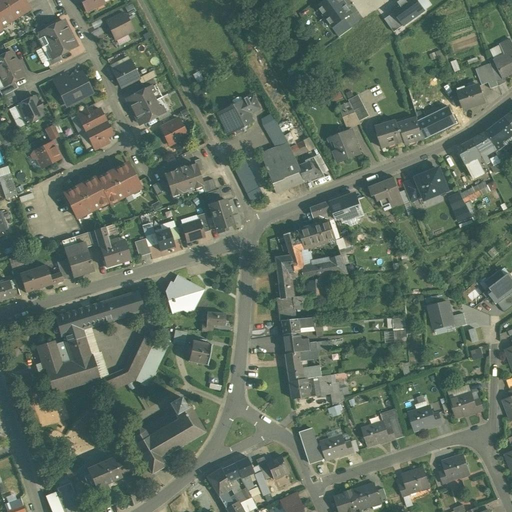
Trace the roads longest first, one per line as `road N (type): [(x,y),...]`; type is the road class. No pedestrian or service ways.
road 1 (residential): [(511,99),(443,147),(270,220),(248,242)]
road 2 (residential): [(0,319),(248,242)]
road 3 (residential): [(311,487),(479,437)]
road 4 (residential): [(248,242),(235,403)]
road 5 (residential): [(479,437),(490,433),(494,343),(483,319)]
